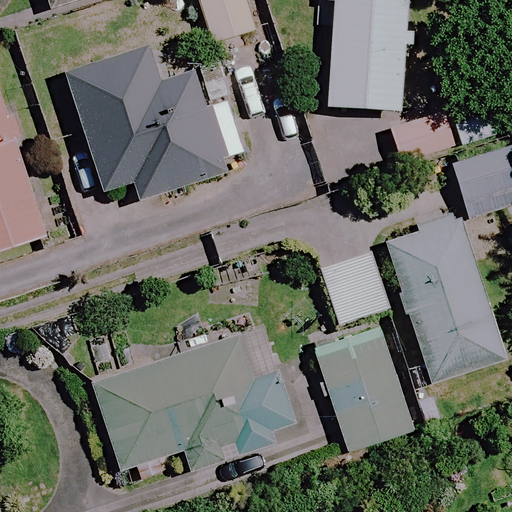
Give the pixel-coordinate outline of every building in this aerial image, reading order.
[(43,0),(48,14),(89,0),(43,0)] [(254,34),(243,0),(196,0),(211,47),(254,34)] [(404,0),(329,0),(323,111),(398,116),(404,0)] [(242,158),(215,73),(194,79),(189,61),(156,71),(150,52),(63,79),(99,197),(129,188),(135,207),(224,179),(219,165),(242,158)] [(0,255),(45,241),(0,104),(0,255)] [(454,150),(444,115),(387,130),(396,165),(454,150)] [(511,209),(511,162),(509,152),(452,167),(465,221),(511,209)] [(502,364),(456,223),(384,247),(429,387),(502,364)] [(387,312),(368,258),(317,276),(336,330),(387,312)] [(410,436),(380,334),(313,353),(343,455),(410,436)] [(249,385),(235,342),(90,388),(118,475),(181,456),(187,476),(301,440),(281,375),(249,385)]
